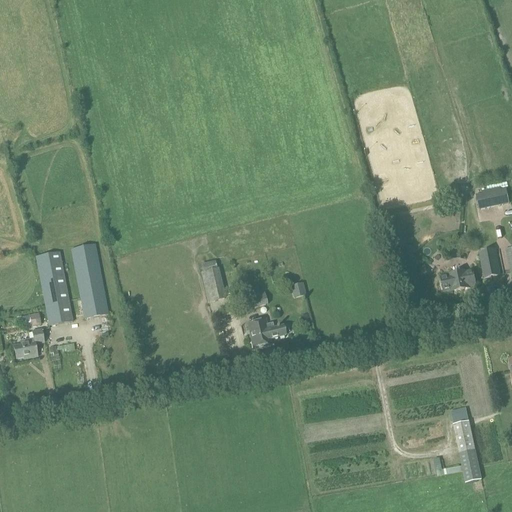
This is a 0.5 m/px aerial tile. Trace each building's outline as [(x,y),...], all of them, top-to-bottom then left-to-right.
[(505,191),(476,197),(479,211),(508,205),(505,191)] [(71,251),(84,321),(108,316),(95,246),(71,251)] [(479,254),(484,279),(500,276),(495,251),(479,254)] [(36,258),(49,327),(73,323),(60,254),(36,258)] [(421,281),(427,280),(424,265),(417,267),(421,281)] [(224,300),(217,270),(201,274),(208,304),(224,300)] [(466,272),(448,276),(439,278),(443,294),(451,293),(469,289),(469,288),(475,287),(472,271),(466,273),(466,272)] [(305,297),(302,285),(291,288),(293,299),(305,297)] [(264,294),(259,295),(258,291),(244,294),(245,299),(241,300),(244,311),(267,305),(264,294)] [(41,326),(38,315),(29,317),(32,328),(41,326)] [(247,325),(253,349),(271,345),(270,341),(285,337),(283,327),(273,329),(272,324),(266,326),(265,320),(247,325)] [(16,361),(30,358),(30,360),(37,359),(35,346),(44,345),(41,331),(32,333),(33,341),(30,341),(29,336),(23,337),(24,342),(20,343),(21,347),(14,348),(16,361)] [(468,423),(453,426),(465,485),(481,481),(468,423)]
